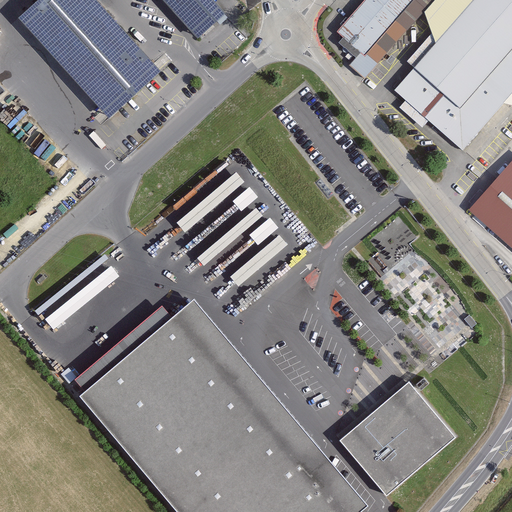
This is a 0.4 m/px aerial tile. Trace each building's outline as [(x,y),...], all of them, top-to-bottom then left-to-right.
[(38,0),(19,18),(110,117),(160,71),(156,67),(94,0),(38,0)] [(212,0),(163,0),(198,38),(225,14),(212,0)] [(365,0),(338,31),(344,37),(340,42),(355,56),(360,50),(375,64),(433,0),(365,0)] [(511,93),(511,0),(473,0),(394,90),(462,150),(511,93)] [(511,162),(469,210),(511,247),(511,162)] [(237,170),(178,220),(186,230),(245,180),(237,170)] [(190,246),(204,263),(244,231),(237,223),(229,229),(224,223),(221,226),(226,231),(215,240),(208,232),(190,246)] [(173,315),(79,395),(178,511),(340,511),(200,347),(173,315)] [(409,381),(340,439),(386,494),(455,436),(409,381)]
